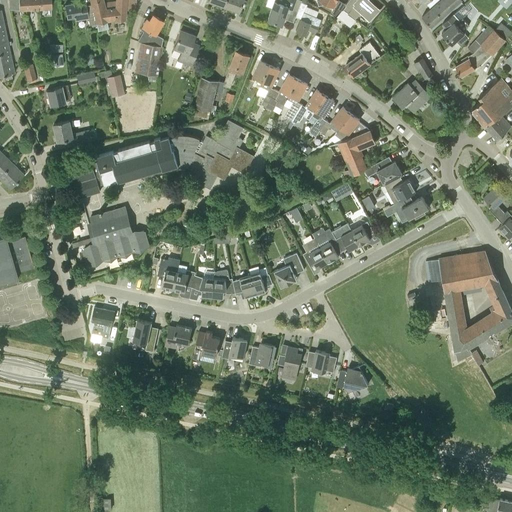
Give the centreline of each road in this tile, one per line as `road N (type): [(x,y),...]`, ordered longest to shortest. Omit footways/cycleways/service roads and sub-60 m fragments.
road 1 (primary): [(511,477),(88,385)]
road 2 (residential): [(449,157),(318,68),(162,0)]
road 3 (residential): [(314,291),(466,206)]
road 4 (residential): [(95,289),(230,318),(261,316)]
road 5 (tertiary): [(462,133),(456,95),(395,0)]
road 6 (track): [(92,511),(88,385)]
